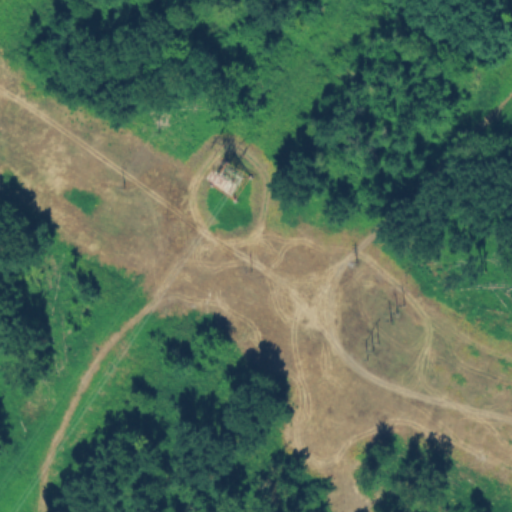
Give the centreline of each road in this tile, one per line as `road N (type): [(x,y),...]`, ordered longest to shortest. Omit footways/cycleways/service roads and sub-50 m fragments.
road 1 (track): [(511,421),(364,373),(326,324),(265,270),(0,86)]
road 2 (track): [(511,92),(355,252),(334,280),(326,324)]
